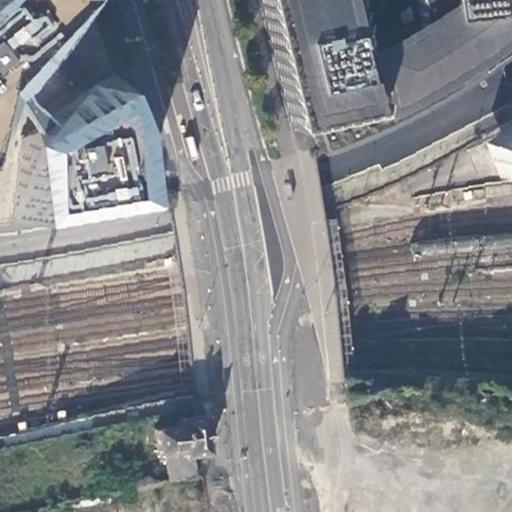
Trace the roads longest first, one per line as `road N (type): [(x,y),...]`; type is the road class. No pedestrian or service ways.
road 1 (residential): [(511,70),(412,136),(296,187),(158,223),(0,250)]
road 2 (primary): [(277,511),(232,174)]
road 3 (primary): [(176,0),(232,174)]
road 4 (primary): [(232,174),(235,136),(206,0)]
